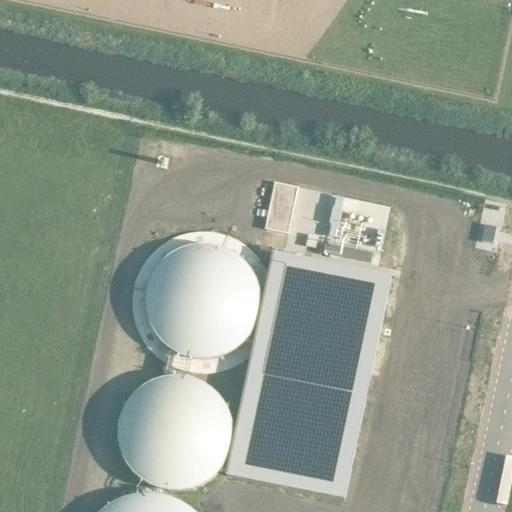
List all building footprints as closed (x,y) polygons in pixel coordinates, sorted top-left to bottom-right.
[(332,206),(329,222),(338,224),(342,208),(332,206)] [(486,224),(482,241),(493,243),(496,226),(486,224)] [(135,322),(142,338),(151,350),(164,361),(178,368),(193,372),(209,372),(224,369),(238,363),(251,354),(268,274),(258,256),(245,244),(230,235),(213,231),(195,230),(177,235),(162,243),(149,255),(139,270),(133,287),(132,304),(135,322)] [(324,242),(322,252),(370,262),(372,252),(324,242)] [(370,375),(391,277),(273,252),(268,274),(251,354),(226,475),(344,500),(355,448),(353,448),(358,425),(359,426),(365,398),(364,398),(369,375),(370,375)] [(117,428),(117,442),(122,457),(131,470),(142,480),(157,487),(172,490),(188,488),(203,482),(215,472),(225,460),(230,445),(231,430),(229,415),(222,401),(212,390),(199,381),(185,376),(171,376),(157,378),(145,383),(134,392),(125,402),(120,415),(117,428)] [(194,511),(184,503),(168,497),(152,493),(136,494),(120,498),(104,507),(99,511),(194,511)]
